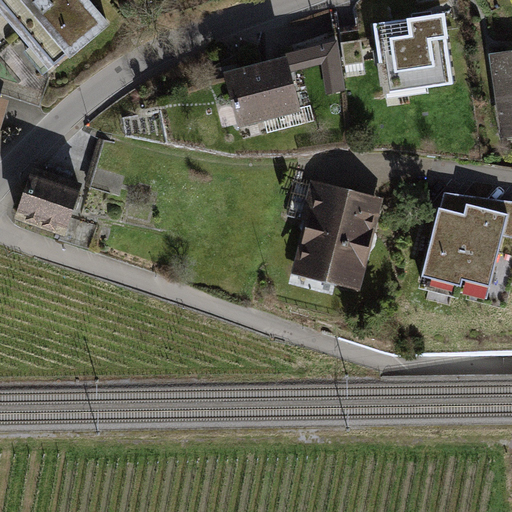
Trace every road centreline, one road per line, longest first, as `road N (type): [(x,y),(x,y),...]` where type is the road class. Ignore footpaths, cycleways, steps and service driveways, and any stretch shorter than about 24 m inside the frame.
road 1 (residential): [(0,181),(95,89),(140,61),(286,0)]
road 2 (residential): [(511,180),(347,158)]
